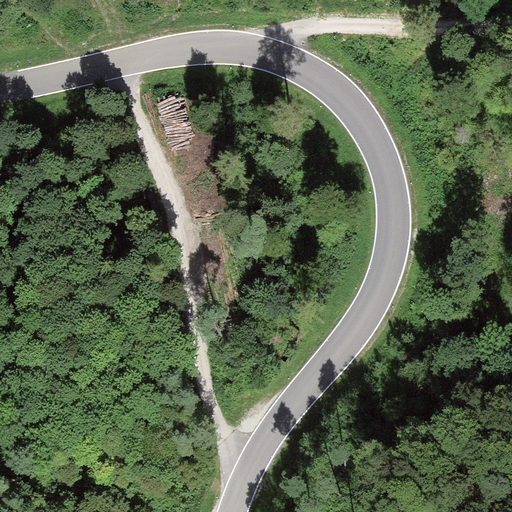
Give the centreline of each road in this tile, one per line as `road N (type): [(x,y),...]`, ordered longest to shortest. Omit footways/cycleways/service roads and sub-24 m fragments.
road 1 (tertiary): [(234,511),(271,433),(375,302),(394,216),(380,148),(331,85),(279,55),(250,49),(173,52),(0,86)]
road 2 (track): [(116,63),(174,212),(202,360),(239,493)]
road 3 (track): [(511,25),(312,28),(250,49)]
